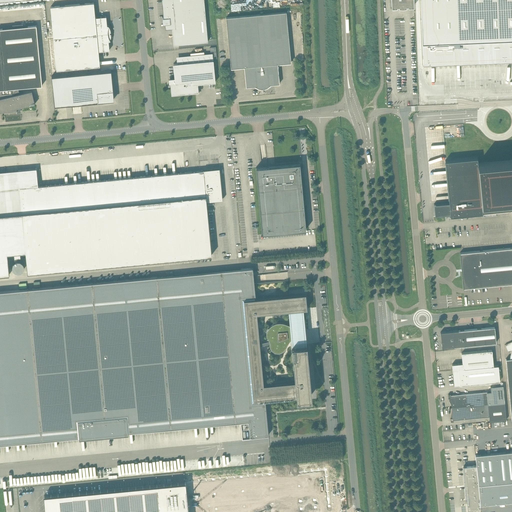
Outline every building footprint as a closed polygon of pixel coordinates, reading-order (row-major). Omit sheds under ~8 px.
[(165,29),(171,28),(172,28),(173,45),(208,42),(204,0),(162,0),(163,1),(162,1),(164,15),(164,18),(162,18),(165,18),(166,29),(165,29)] [(511,0),(390,0),(391,7),(397,7),(397,5),(399,5),(399,7),(400,7),(401,7),(402,7),(403,7),(404,7),(405,7),(406,6),(406,5),(408,5),(408,6),(414,6),(413,0),(420,0),(423,65),(511,61),(511,0)] [(53,39),(48,39),(52,76),(100,72),(98,51),(109,50),(109,43),(109,42),(108,42),(108,41),(110,40),(110,41),(110,40),(109,38),(108,36),(108,33),(108,31),(108,28),(109,26),(108,26),(107,25),(107,24),(106,16),(95,17),(94,3),(51,7),(54,38),(53,38),(53,39)] [(267,86),(269,85),(279,84),(277,64),(291,62),(286,12),(226,17),(231,68),(244,67),(246,87),(257,86),(259,87),(262,87),(264,87),(267,86)] [(42,86),(36,26),(0,28),(0,112),(4,111),(4,112),(4,113),(14,112),(13,111),(13,109),(15,109),(35,104),(32,91),(12,95),(12,94),(19,92),(18,88),(42,86)] [(175,78),(170,79),(171,95),(196,93),(196,90),(198,90),(198,84),(215,82),(214,66),(213,63),(213,60),(173,64),(175,78)] [(100,72),(52,76),(54,106),(65,105),(69,105),(71,104),(71,100),(80,99),(81,103),(83,103),(86,103),(99,102),(99,101),(113,100),(112,91),(113,91),(111,71),(100,72)] [(450,202),(434,204),(435,215),(451,214),(451,215),(450,215),(450,216),(482,213),(482,212),(511,209),(511,160),(478,163),(477,157),(445,160),(445,161),(446,161),(450,202)] [(306,230),(304,207),(301,174),(298,174),(300,163),(269,166),(267,166),(260,167),(257,168),(257,167),(256,167),(262,234),(306,230)] [(18,172),(0,174),(0,275),(9,274),(7,253),(14,253),(25,252),(27,273),(211,255),(206,201),(210,200),(221,199),(219,169),(203,170),(202,170),(20,188),(18,172)] [(511,283),(511,247),(460,253),(463,288),(511,283)] [(253,268),(173,275),(0,291),(0,444),(79,437),(79,439),(128,434),(128,432),(240,421),(242,438),(268,435),(265,401),(264,401),(264,399),(296,396),(297,400),(312,398),(307,344),(304,318),(306,318),(306,313),(304,313),(303,309),(307,309),(305,293),(255,298),(255,297),(254,280),(253,268)] [(442,348),(447,347),(496,343),(494,327),(440,332),(440,334),(441,335),(441,336),(442,338),(444,339),(446,339),(446,341),(441,342),(442,348)] [(454,386),(500,381),(498,365),(493,366),(492,350),(461,353),(462,363),(452,364),(454,386)] [(451,394),(448,394),(448,398),(450,398),(450,400),(449,400),(450,402),(451,405),(451,408),(452,410),(451,413),(451,416),(451,418),(450,418),(451,422),(453,421),(453,420),(489,416),(488,404),(505,403),(503,386),(490,387),(491,391),(487,392),(451,395),(451,394)] [(505,403),(488,404),(489,416),(490,421),(506,420),(505,403)] [(511,451),(480,454),(475,455),(476,465),(463,466),(467,510),(480,508),(480,505),(511,501),(511,451)] [(186,482),(43,495),(45,511),(329,511),(329,506),(327,506),(327,505),(327,499),(329,499),(326,469),(186,482)] [(27,483),(54,481),(54,474),(24,476),(24,479),(27,479),(27,483)]
